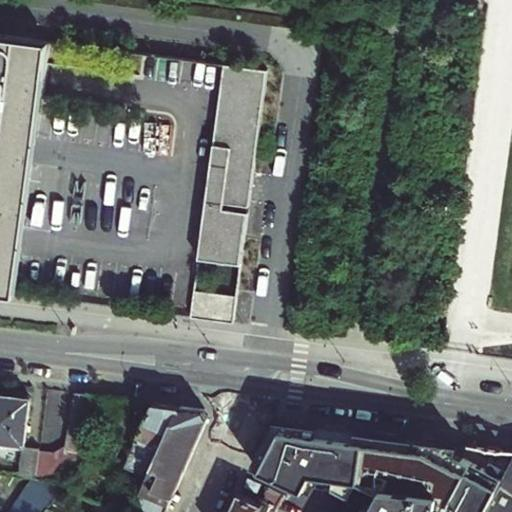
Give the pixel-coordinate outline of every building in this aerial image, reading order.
[(41,37),(0,31),(0,288),(43,295),(77,42),(41,37)] [(276,69),(252,66),(241,147),(283,153),(295,72),(276,69)] [(283,153),(241,147),(238,166),(281,172),(283,153)] [(261,317),(281,172),(238,166),(233,201),(217,319),(259,325),(261,317)] [(20,391),(0,388),(0,447),(23,450),(23,445),(26,445),(32,392),(20,391)] [(93,394),(77,392),(75,406),(102,410),(105,396),(93,394)] [(118,398),(105,396),(102,410),(100,422),(114,423),(132,400),(118,398)] [(167,405),(155,403),(127,467),(150,477),(181,407),(167,405)] [(73,419),(100,423),(100,422),(102,410),(75,406),(73,419)] [(181,407),(150,477),(134,511),(168,511),(210,418),(206,410),(195,408),(181,407)] [(97,446),(100,423),(73,419),(71,433),(96,447),(97,446)] [(299,422),(278,419),(255,466),(307,489),(315,472),(339,475),(335,482),(335,484),(352,492),(359,475),(381,485),(374,501),(369,511),(488,511),(511,468),(511,450),(424,439),(379,433),(345,428),(299,422)] [(96,447),(71,433),(67,446),(81,467),(96,447)] [(40,452),(41,448),(25,446),(22,478),(35,481),(37,481),(40,452)] [(67,446),(55,454),(66,486),(81,467),(67,446)] [(66,486),(55,454),(40,452),(37,481),(66,486)] [(511,511),(511,468),(488,511),(511,511)] [(315,472),(307,489),(314,492),(320,481),(335,482),(339,475),(315,472)] [(27,491),(52,508),(65,488),(66,486),(37,481),(35,481),(27,491)] [(243,493),(234,511),(277,511),(288,493),(273,487),(266,504),(243,493)] [(27,491),(19,503),(31,511),(48,511),(50,510),(52,508),(27,491)] [(369,511),(374,501),(367,498),(360,511),(369,511)] [(119,511),(120,511),(109,507),(96,501),(91,511),(92,511),(119,511)] [(31,511),(19,503),(12,511),(31,511)]
